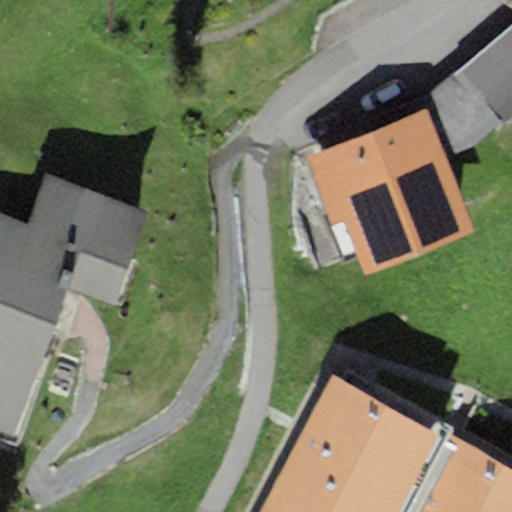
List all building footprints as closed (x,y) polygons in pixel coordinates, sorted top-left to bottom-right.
[(505,127),(511,121),(511,26),(453,74),(505,127)] [(474,152),(505,127),(453,74),(425,99),(426,109),(446,161),(474,152)] [(446,161),(426,109),(304,155),(331,225),(344,220),(365,276),(474,234),(446,161)] [(0,429),(12,434),(66,289),(113,306),(148,213),(43,174),(24,225),(0,216),(0,429)] [(390,511),(432,426),(332,377),(265,511),(390,511)] [(511,511),(511,469),(450,438),(412,511),(511,511)]
